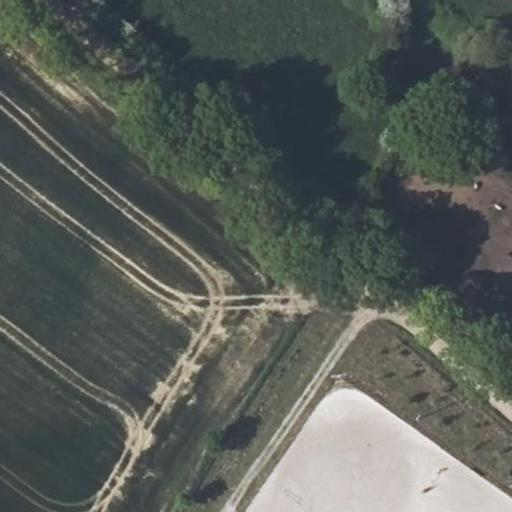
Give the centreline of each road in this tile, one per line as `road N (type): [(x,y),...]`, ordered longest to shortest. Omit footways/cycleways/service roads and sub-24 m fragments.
road 1 (track): [(332,260),(44,0)]
road 2 (unclassified): [(511,417),(332,260)]
